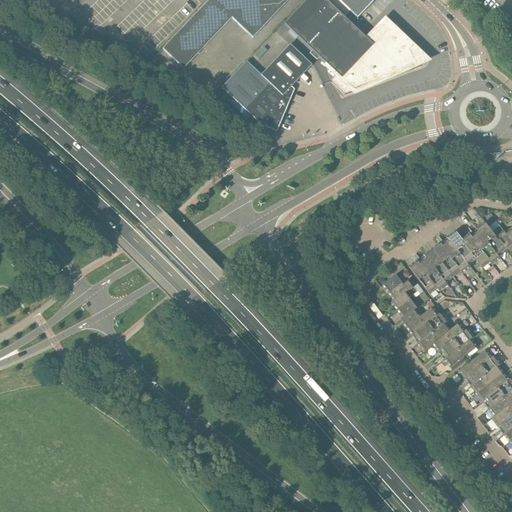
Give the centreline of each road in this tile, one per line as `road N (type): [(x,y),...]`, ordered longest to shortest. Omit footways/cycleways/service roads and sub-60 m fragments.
road 1 (trunk): [(420,511),(150,219),(0,86)]
road 2 (trunk): [(0,119),(192,299),(384,511)]
road 3 (residential): [(511,470),(455,396),(423,376),(367,287),(370,274),(470,201),(511,207)]
road 4 (trunk): [(465,511),(320,322),(258,225)]
road 5 (trunk): [(244,200),(227,171),(177,132),(0,37)]
road 6 (trunk): [(101,316),(148,381),(318,511)]
road 7 (tertiary): [(457,98),(384,120),(244,200)]
road 8 (tertiary): [(258,225),(384,150),(458,128)]
road 9 (tertiary): [(101,316),(258,225)]
road 10 (tertiary): [(244,200),(89,293)]
road 11 (trunk): [(0,186),(89,293)]
road 12 (residential): [(511,361),(473,302),(511,269)]
